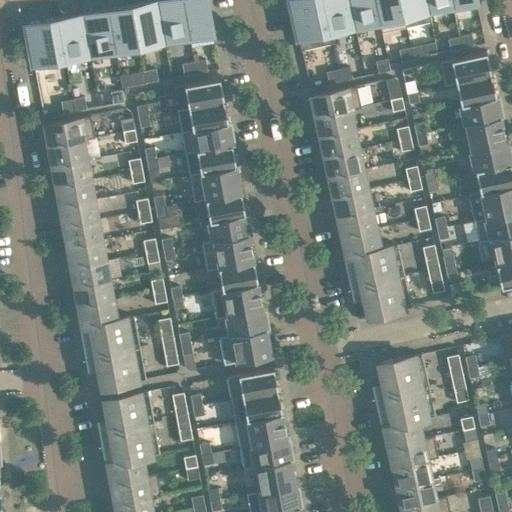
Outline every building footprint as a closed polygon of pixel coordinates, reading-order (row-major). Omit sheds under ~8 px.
[(147,0),(132,3),(139,43),(164,38),(157,0),(147,0)] [(157,0),(164,38),(189,34),(182,0),(157,0)] [(212,29),(206,0),(182,0),(189,34),(212,29)] [(290,0),(301,48),(332,41),(330,30),(323,0),(290,0)] [(323,0),(330,30),(355,24),(349,0),(323,0)] [(349,0),(355,24),(379,19),(374,0),(349,0)] [(374,0),(379,19),(404,13),(400,0),(374,0)] [(426,0),(400,0),(404,13),(407,27),(431,21),(428,8),(426,0)] [(426,0),(428,8),(453,3),(452,0),(426,0)] [(107,7),(115,48),(139,43),(132,3),(107,7)] [(82,12),(90,52),(115,48),(107,7),(82,12)] [(58,17),(65,57),(90,52),(82,12),(58,17)] [(26,23),(34,63),(65,57),(58,17),(26,23)] [(474,44),(471,32),(460,35),(462,47),(474,44)] [(448,37),(451,49),(462,47),(460,35),(448,37)] [(411,46),(413,57),(438,52),(435,40),(411,46)] [(399,48),(402,60),(413,57),(411,46),(399,48)] [(445,84),(456,81),(456,80),(491,73),(486,49),(439,60),(445,84)] [(378,71),(390,69),(387,57),(376,59),(378,71)] [(208,70),(206,58),(194,60),(196,72),(208,70)] [(182,62),(184,74),(196,72),(194,60),(182,62)] [(352,77),(350,65),(338,68),(341,79),(352,77)] [(158,79),(156,67),(144,70),(147,81),(158,79)] [(327,70),(329,82),(341,79),(338,68),(327,70)] [(133,72),(135,84),(147,81),(144,70),(133,72)] [(491,73),(456,80),(456,81),(461,103),(496,95),(491,73)] [(220,76),(175,84),(179,107),(224,99),(220,76)] [(414,78),(405,81),(407,91),(417,89),(414,78)] [(352,108),(361,106),(357,84),(312,94),(316,115),(351,107),(352,108)] [(399,84),(388,87),(390,99),(402,96),(399,84)] [(122,88),(110,90),(113,102),(125,100),(122,88)] [(409,102),(419,100),(417,89),(407,91),(409,102)] [(87,107),(84,95),(73,97),(75,109),(87,107)] [(496,95),(461,103),(465,122),(501,115),(496,95)] [(393,110),(404,107),(402,96),(390,99),(393,110)] [(61,100),(63,112),(75,109),(73,97),(61,100)] [(224,99),(179,107),(177,108),(181,130),(228,122),(224,99)] [(146,103),(136,104),(138,115),(148,113),(146,103)] [(351,107),(316,115),(321,135),(356,127),(352,108),(351,107)] [(140,126),(150,124),(148,113),(138,115),(140,126)] [(85,138),(95,136),(91,114),(45,123),(49,144),(85,137),(85,138)] [(501,115),(465,122),(471,148),(506,141),(501,115)] [(133,116),(121,118),(123,130),(135,128),(133,116)] [(424,121),(414,123),(416,133),(426,131),(424,121)] [(228,122),(181,130),(185,150),(232,142),(228,122)] [(408,124),(396,127),(399,138),(411,136),(408,124)] [(356,127),(321,135),(325,155),(360,147),(356,127)] [(125,142),(137,139),(135,128),(123,130),(125,142)] [(418,144),(428,142),(426,131),(416,133),(418,144)] [(401,150),(413,147),(411,136),(399,138),(401,150)] [(85,137),(49,144),(53,164),(88,157),(85,138),(85,137)] [(506,141),(471,148),(475,168),(511,161),(506,141)] [(232,142),(185,150),(189,173),(236,164),(232,142)] [(154,145),(144,147),(146,158),(156,156),(154,145)] [(360,147),(325,155),(329,175),(365,167),(360,147)] [(140,156),(128,158),(130,170),(142,168),(140,156)] [(148,168),(158,166),(156,156),(146,158),(148,168)] [(88,157),(53,164),(57,184),(92,177),(88,157)] [(511,166),(511,161),(475,168),(480,191),(511,183),(511,166)] [(194,200),(206,197),(241,190),(236,164),(189,173),(194,200)] [(417,164),(405,167),(408,178),(419,176),(417,164)] [(434,166),(424,168),(426,179),(436,177),(434,166)] [(365,167),(329,175),(334,194),(369,187),(365,167)] [(133,182),(144,180),(142,168),(130,170),(133,182)] [(410,190),(422,187),(419,176),(408,178),(410,190)] [(92,177),(57,184),(61,204),(96,197),(92,177)] [(429,190),(438,187),(436,177),(426,179),(429,190)] [(511,183),(480,191),(469,193),(474,218),(486,215),(486,216),(511,210),(511,183)] [(369,187),(334,194),(338,214),(373,207),(369,187)] [(241,190),(206,197),(210,219),(245,212),(241,190)] [(163,193),(153,195),(155,206),(165,204),(163,193)] [(147,196),(136,199),(138,210),(150,208),(147,196)] [(96,197),(61,204),(64,224),(100,217),(96,197)] [(157,216),(167,215),(165,204),(155,206),(157,216)] [(426,204),(414,207),(416,218),(428,215),(426,204)] [(373,207),(338,214),(343,234),(378,227),(373,207)] [(140,222),(152,220),(150,208),(138,210),(140,222)] [(479,240),(491,237),(490,236),(511,231),(511,210),(486,216),(486,215),(474,218),(479,240)] [(245,212),(210,219),(213,238),(214,239),(249,232),(245,212)] [(444,214),(434,217),(437,227),(447,225),(444,214)] [(419,230),(431,227),(428,215),(416,218),(419,230)] [(100,217),(64,224),(68,244),(103,237),(100,217)] [(439,238),(449,236),(447,225),(437,227),(439,238)] [(347,255),(355,253),(382,246),(378,227),(343,234),(347,255)] [(511,231),(490,236),(491,237),(495,259),(511,255),(511,231)] [(207,268),(218,266),(218,265),(254,258),(249,232),(214,239),(213,238),(202,240),(207,268)] [(155,236),(143,239),(145,250),(157,248),(155,236)] [(171,236),(161,238),(163,248),(173,246),(171,236)] [(103,237),(68,244),(72,264),(107,258),(103,237)] [(368,314),(412,305),(398,242),(382,246),(355,253),(368,314)] [(434,243),(422,246),(425,257),(437,255),(434,243)] [(165,259),(175,257),(173,246),(163,248),(165,259)] [(147,262),(159,260),(157,248),(145,250),(147,262)] [(452,252),(443,254),(445,265),(455,262),(452,252)] [(437,255),(425,257),(427,269),(439,266),(437,255)] [(501,285),(511,282),(511,255),(495,259),(501,285)] [(107,258),(72,264),(75,284),(111,278),(107,258)] [(218,266),(222,287),(258,281),(254,258),(218,265),(218,266)] [(447,275),(457,273),(455,262),(445,265),(447,275)] [(439,266),(427,269),(430,280),(442,277),(439,266)] [(162,277),(151,279),(153,291),(165,288),(162,277)] [(442,277),(430,280),(433,291),(444,289),(442,277)] [(111,278),(75,284),(79,304),(115,298),(111,278)] [(449,283),(452,296),(465,293),(462,280),(449,283)] [(216,316),(227,314),(227,313),(263,307),(258,281),(222,287),(211,289),(216,316)] [(180,284),(170,286),(172,297),(182,295),(180,284)] [(155,302),(167,300),(165,288),(153,291),(155,302)] [(174,307),(184,305),(182,295),(172,297),(174,307)] [(83,325),(91,324),(91,323),(118,318),(118,317),(115,298),(79,304),(83,325)] [(227,314),(231,333),(266,327),(263,307),(227,313),(227,314)] [(102,385),(146,377),(134,314),(118,317),(118,318),(91,323),(91,324),(102,385)] [(158,318),(160,330),(172,327),(170,316),(158,318)] [(172,327),(160,330),(162,341),(174,339),(172,327)] [(224,362),(271,354),(266,327),(231,333),(219,335),(224,362)] [(189,330),(179,332),(181,343),(191,341),(189,330)] [(174,339),(162,341),(164,353),(176,351),(174,339)] [(183,353),(193,351),(191,341),(181,343),(183,353)] [(176,351),(164,353),(166,364),(178,362),(176,351)] [(379,361),(392,422),(392,423),(420,417),(420,418),(436,414),(422,352),(379,361)] [(447,355),(449,367),(461,364),(458,353),(447,355)] [(475,353),(465,355),(467,366),(477,364),(475,353)] [(461,364),(449,367),(452,378),(463,375),(461,364)] [(470,376),(479,374),(477,364),(467,366),(470,376)] [(274,365),(226,374),(231,397),(278,388),(274,365)] [(463,375),(452,378),(454,389),(466,387),(463,375)] [(466,387),(454,389),(457,401),(468,398),(466,387)] [(278,388),(231,397),(235,420),(282,411),(278,388)] [(105,397),(116,458),(116,459),(144,454),(144,455),(160,452),(148,389),(105,397)] [(172,393),(174,405),(186,402),(184,391),(172,393)] [(200,392),(190,394),(192,404),(202,403),(200,392)] [(485,401),(476,403),(478,414),(488,412),(485,401)] [(186,402),(174,405),(176,416),(188,414),(186,402)] [(194,415),(204,413),(202,403),(192,404),(194,415)] [(282,411),(235,420),(240,446),(287,437),(282,411)] [(480,424),(490,422),(488,412),(478,414),(480,424)] [(188,414),(176,416),(178,427),(190,425),(188,414)] [(472,414),(460,417),(463,428),(474,426),(472,414)] [(392,422),(384,424),(389,445),(424,437),(424,436),(420,418),(420,417),(392,423),(392,422)] [(190,425),(178,427),(181,439),(192,437),(190,425)] [(465,440),(477,437),(474,426),(463,428),(465,440)] [(428,458),(438,456),(434,434),(424,436),(424,437),(389,445),(393,465),(428,457),(428,458)] [(244,467),(255,464),(291,457),(287,437),(240,446),(244,467)] [(209,440),(199,442),(201,453),(211,451),(209,440)] [(495,447),(486,449),(488,460),(498,457),(495,447)] [(203,464),(213,462),(211,451),(201,453),(203,464)] [(195,453),(184,455),(186,467),(198,465),(195,453)] [(116,458),(108,460),(112,481),(147,474),(147,473),(144,455),(144,454),(116,459),(116,458)] [(481,454),(469,457),(471,468),(483,466),(481,454)] [(291,457),(255,464),(260,489),(295,483),(291,457)] [(398,485),(433,477),(428,458),(428,457),(393,465),(398,485)] [(490,470),(500,468),(498,457),(488,460),(490,470)] [(188,478),(200,476),(198,465),(186,467),(188,478)] [(474,480),(486,477),(483,466),(471,468),(474,480)] [(151,495),(161,493),(157,471),(147,473),(147,474),(112,481),(116,501),(151,494),(151,495)] [(402,504),(437,497),(437,496),(433,477),(398,485),(402,504)] [(295,483),(260,489),(264,510),(299,503),(295,483)] [(218,486),(208,488),(210,499),(220,497),(218,486)] [(505,489),(495,491),(497,502),(507,500),(505,489)] [(203,493),(191,495),(193,507),(205,505),(203,493)] [(117,511),(154,511),(151,495),(151,494),(116,501),(117,511)] [(450,511),(447,494),(437,496),(437,497),(402,504),(403,511),(450,511)] [(489,494),(478,497),(480,508),(492,506),(489,494)] [(212,509),(222,508),(220,497),(210,499),(212,509)] [(499,511),(501,511),(509,510),(507,500),(497,502),(499,511)] [(300,511),(299,503),(264,510),(254,511),(300,511)]
